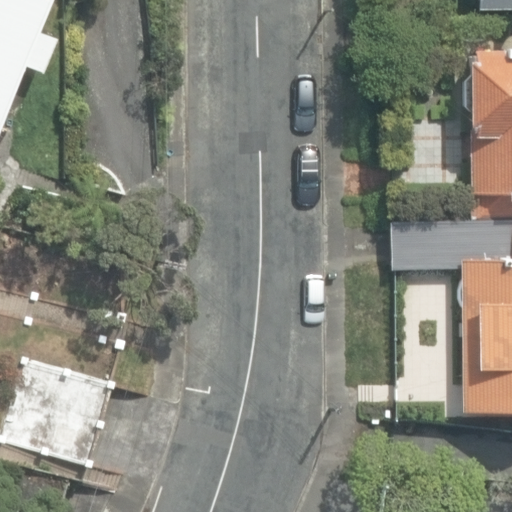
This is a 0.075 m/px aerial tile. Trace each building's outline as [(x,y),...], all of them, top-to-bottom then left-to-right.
[(0,0),(0,99),(15,62),(37,71),(50,37),(28,28),(39,0),(0,0)] [(375,14),(376,56),(454,55),(454,13),(375,14)] [(460,215),(511,214),(511,48),(458,49),(460,215)] [(511,222),(386,223),(386,269),(456,269),(457,411),(511,410),(511,222)] [(0,431),(0,437),(85,462),(109,378),(22,354),(0,431)] [(0,511),(53,511),(63,479),(0,461),(0,511)]
